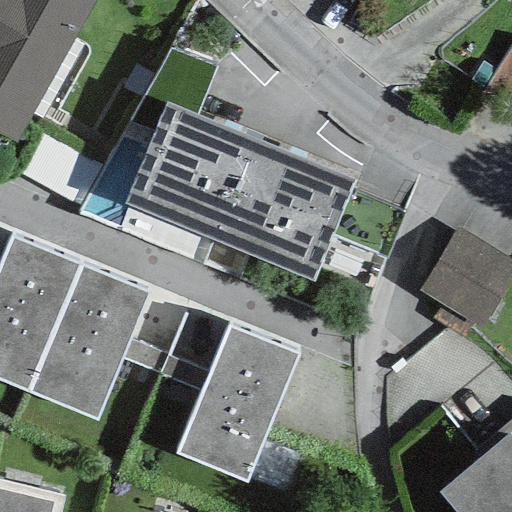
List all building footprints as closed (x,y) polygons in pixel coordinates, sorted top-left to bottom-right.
[(0,0),(0,136),(17,146),(96,0),(0,0)] [(511,45),(479,96),(511,100),(511,45)] [(354,182),(165,103),(122,204),(312,282),(354,182)] [(86,196),(109,162),(54,126),(32,161),(86,196)] [(511,274),(511,261),(456,228),(417,292),(440,305),(470,325),(479,329),(511,274)] [(0,381),(26,392),(79,266),(10,237),(0,260),(0,381)] [(79,266),(26,392),(95,420),(147,294),(79,266)] [(461,338),(470,325),(440,305),(431,319),(461,338)] [(299,353),(226,324),(174,454),(247,483),(299,353)] [(511,419),(476,449),(482,456),(508,434),(511,438),(511,419)] [(482,456),(438,493),(453,511),(511,511),(511,438),(508,434),(482,456)] [(60,511),(64,497),(0,481),(0,511),(60,511)]
